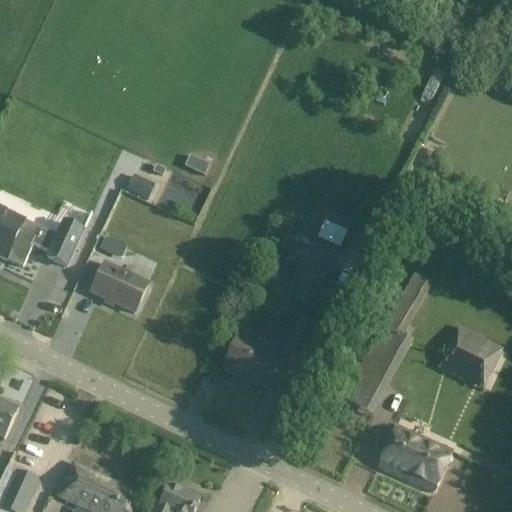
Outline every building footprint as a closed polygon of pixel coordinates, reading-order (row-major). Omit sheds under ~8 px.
[(485,211),(463,201),(456,217),(478,227),(485,211)] [(0,211),(0,259),(6,263),(7,262),(23,269),(33,248),(49,255),(47,260),(67,269),(84,233),(64,224),(57,238),(0,211)] [(106,236),(101,247),(111,252),(117,241),(106,236)] [(338,268),(309,255),(288,299),(306,307),(287,347),(304,354),(329,301),(324,299),(338,268)] [(149,287),(104,266),(91,295),(135,316),(149,287)] [(399,336),(404,338),(433,287),(412,276),(342,399),(358,408),(372,383),(399,336)] [(474,366),(494,375),(504,351),(456,329),(439,368),(468,381),(474,366)] [(237,338),(222,371),(240,379),(242,376),(251,380),(251,381),(268,390),(284,357),(265,348),(264,351),(237,338)] [(17,415),(0,406),(0,440),(4,443),(17,415)] [(453,453),(396,429),(392,437),(390,437),(380,461),(381,462),(377,471),(434,496),(438,488),(439,488),(450,463),(449,462),(453,453)] [(131,511),(139,498),(73,467),(58,498),(86,511),(131,511)] [(0,511),(25,511),(39,485),(16,474),(16,475),(6,471),(0,484),(0,511)] [(185,495),(170,489),(159,511),(156,511),(155,511),(154,511),(196,511),(200,503),(199,502),(200,498),(197,494),(193,492),(188,492),(185,495)]
